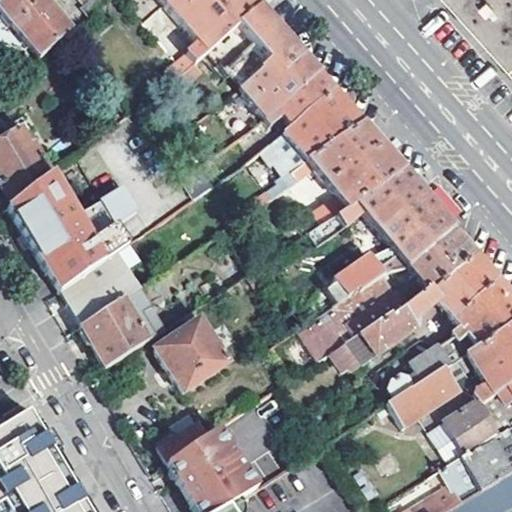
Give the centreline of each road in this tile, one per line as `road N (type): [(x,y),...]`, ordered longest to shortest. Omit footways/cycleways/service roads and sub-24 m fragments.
road 1 (secondary): [(349,0),(511,183)]
road 2 (residential): [(134,511),(8,309)]
